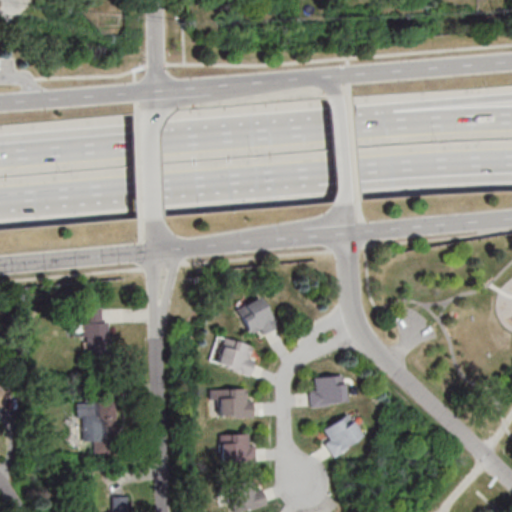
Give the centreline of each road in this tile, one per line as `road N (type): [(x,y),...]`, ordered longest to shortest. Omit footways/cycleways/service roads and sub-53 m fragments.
road 1 (secondary): [(511,61),(0,104)]
road 2 (residential): [(511,480),(362,329),(346,233)]
road 3 (motorway): [(0,198),(272,176)]
road 4 (motorway): [(240,136),(181,129),(0,143)]
road 5 (motorway): [(240,136),(0,155)]
road 6 (motorway): [(272,176),(326,188),(511,176)]
road 7 (motorway): [(272,176),(511,160)]
road 8 (residential): [(162,511),(156,338)]
road 9 (secondary): [(188,248),(326,221),(346,202)]
road 10 (secondary): [(346,233),(511,217)]
road 11 (secondary): [(0,264),(154,251)]
road 12 (secondary): [(154,251),(306,236)]
road 13 (motorway): [(511,97),(401,107),(373,126)]
road 14 (motorway): [(511,118),(373,126)]
road 15 (residential): [(304,354),(283,382),(287,455),(300,481)]
road 16 (motorway): [(373,126),(240,136)]
